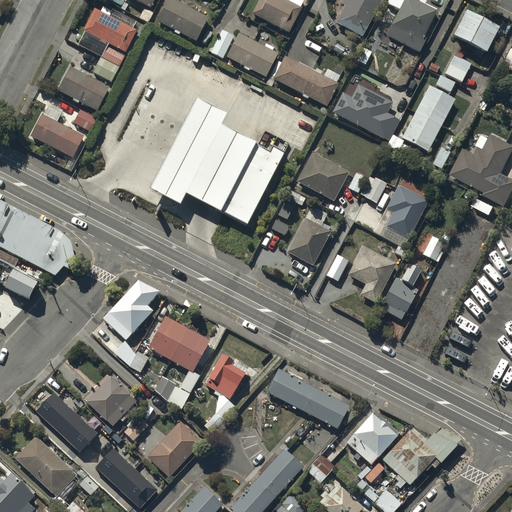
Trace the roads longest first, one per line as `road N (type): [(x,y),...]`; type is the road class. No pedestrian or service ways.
road 1 (secondary): [(498,430),(129,240)]
road 2 (residential): [(129,240),(0,388)]
road 3 (secondary): [(129,240),(0,173)]
road 4 (unknown): [(130,160),(108,137),(138,75),(150,69),(173,77)]
